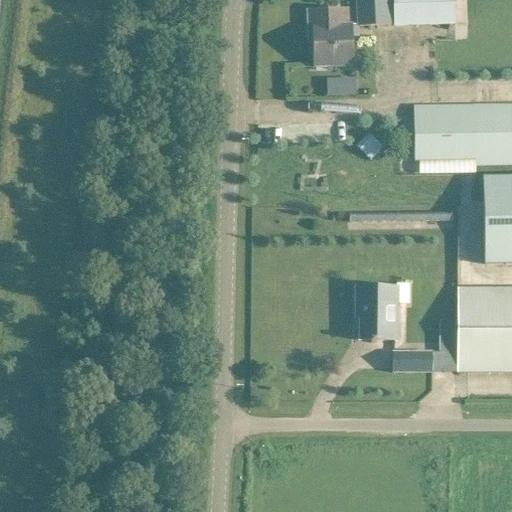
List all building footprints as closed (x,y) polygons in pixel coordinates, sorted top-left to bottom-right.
[(357,0),(358,28),(391,27),(389,0),(357,0)] [(455,26),(454,0),(392,0),(394,27),(455,26)] [(511,0),(497,0),(497,7),(488,7),(489,21),(498,21),(499,74),(511,73),(511,0)] [(315,68),(353,67),(351,26),(347,26),(347,10),(308,11),(309,32),(314,32),(315,68)] [(439,33),(409,32),(409,50),(438,51),(439,33)] [(367,83),(343,83),(343,101),(367,100),(367,83)] [(511,106),(414,108),(414,122),(415,162),(476,161),(476,169),(511,168),(511,106)] [(370,148),(383,163),(397,151),(383,136),(370,148)] [(485,265),(511,264),(511,178),(484,179),(485,265)] [(349,216),(349,225),(450,223),(450,214),(349,216)] [(457,299),(457,331),(457,373),(511,373),(511,288),(457,289),(457,299)] [(357,289),(357,308),(361,308),(360,341),(371,341),(371,344),(377,344),(377,341),(394,341),(397,341),(397,309),(397,289),(357,289)] [(432,354),(394,353),(393,353),(392,373),(432,374),(432,354)]
